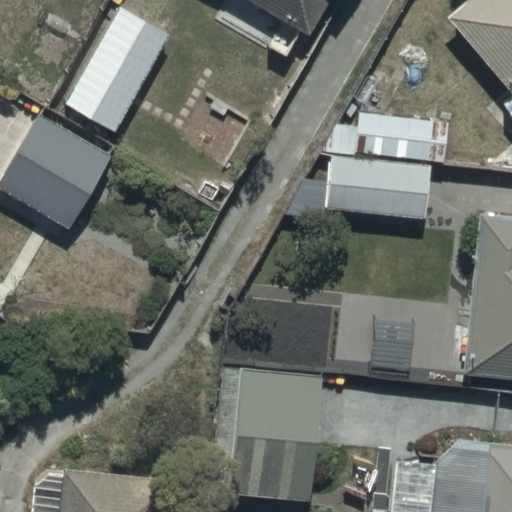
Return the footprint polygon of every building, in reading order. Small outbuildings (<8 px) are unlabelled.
[(171,25),(126,0),(116,0),(62,94),(114,124),(171,25)] [(226,0),(215,20),(263,48),(269,38),(286,47),(302,19),(311,24),(324,0),(226,0)] [(511,0),(450,0),(445,5),(511,83),(511,85),(501,94),(511,107),(511,0)] [(42,102),(0,171),(0,178),(71,221),(116,146),(42,102)] [(359,105),(356,144),(447,151),(450,111),(359,105)] [(431,155),(355,150),(333,148),(329,202),(427,209),(431,155)] [(511,206),(478,203),(463,363),(511,367),(511,206)] [(321,367),(239,360),(229,482),(311,488),(321,367)] [(396,511),(511,511),(511,432),(455,428),(433,453),(395,450),(391,511),(396,511)] [(25,511),(164,511),(168,470),(62,462),(60,480),(28,478),(25,511)]
